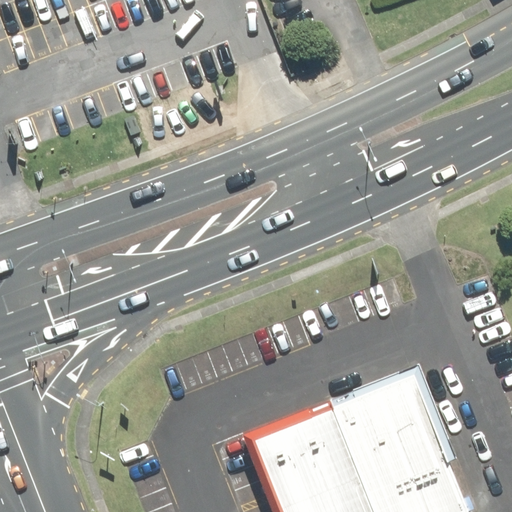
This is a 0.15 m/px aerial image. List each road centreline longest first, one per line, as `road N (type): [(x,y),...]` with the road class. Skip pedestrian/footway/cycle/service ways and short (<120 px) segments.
road 1 (primary): [(0,253),(295,147),(511,43)]
road 2 (primary): [(511,136),(400,197),(161,290)]
road 3 (primary): [(161,290),(79,372),(33,461)]
road 4 (primary): [(161,290),(0,350)]
